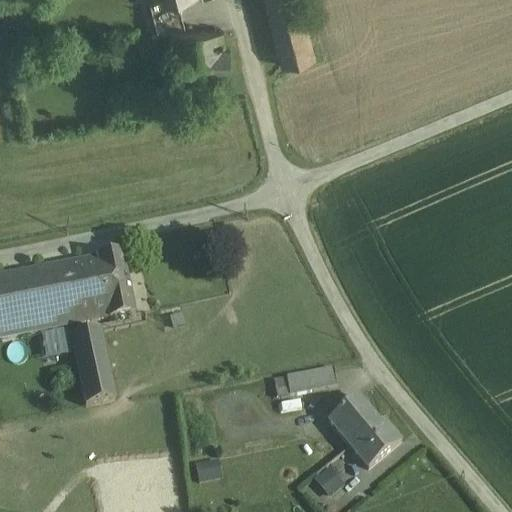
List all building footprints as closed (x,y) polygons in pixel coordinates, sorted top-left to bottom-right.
[(177,0),(161,0),(157,1),(156,0),(154,0),(149,2),(156,30),(170,31),(170,29),(185,30),(177,0)] [(299,0),(262,0),(280,67),(314,58),(299,0)] [(185,30),(170,29),(170,31),(172,47),(167,46),(166,69),(229,72),(230,50),(224,49),(222,31),(185,30)] [(138,99),(123,103),(127,116),(141,112),(138,99)] [(87,294),(93,325),(108,322),(109,323),(134,318),(121,255),(96,261),(96,262),(56,270),(62,299),(87,294)] [(0,343),(93,325),(87,294),(62,299),(56,270),(0,281),(0,343)] [(116,403),(98,334),(70,341),(85,409),(116,403)] [(334,371),(276,382),(279,401),(337,390),(334,371)] [(328,423),(348,448),(381,422),(360,397),(328,423)] [(348,448),(368,473),(401,446),(381,422),(348,448)] [(219,465),(196,469),(199,485),(222,481),(219,465)] [(331,472),(319,482),(330,496),(343,486),(331,472)]
